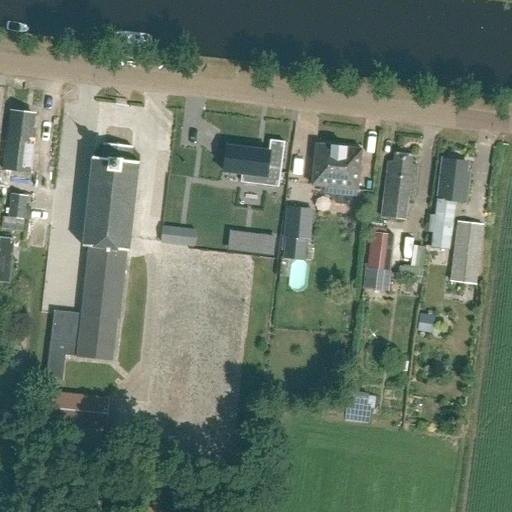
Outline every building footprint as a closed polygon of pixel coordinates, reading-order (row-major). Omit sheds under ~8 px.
[(33,129),(34,115),(11,113),(7,146),(6,154),(32,157),(33,147),(35,148),(37,130),(33,129)] [(224,173),(259,177),(258,185),(278,187),(284,143),(271,141),(269,152),(228,146),(224,173)] [(129,253),(139,163),(131,162),(132,147),(104,144),(102,159),(93,158),(84,247),(89,248),(82,314),(54,312),(47,381),(63,382),(66,356),(113,361),(117,320),(119,321),(127,253),(129,253)] [(357,201),(358,191),(362,150),(317,145),(312,186),(322,187),(322,195),(333,196),(338,204),(351,205),(357,201)] [(413,157),(395,155),(394,162),(388,161),(381,217),(405,220),(408,197),(414,197),(418,167),(412,166),(413,157)] [(469,174),(467,174),(468,163),(438,160),(432,217),(427,216),(425,232),(430,233),(429,247),(449,249),(452,222),(451,221),(453,203),(465,204),(469,174)] [(11,194),(8,217),(29,220),(30,208),(27,208),(28,196),(11,194)] [(313,240),(315,210),(288,208),(286,237),(287,237),(286,259),(307,261),(309,240),(313,240)] [(450,283),(451,283),(476,286),(483,226),(457,222),(450,283)] [(198,231),(165,227),(163,243),(196,247),(198,231)] [(371,233),(366,280),(389,283),(395,236),(371,233)] [(274,256),(276,240),(256,237),(254,253),(274,256)] [(437,316),(422,314),(419,331),(434,333),(437,316)] [(349,392),(347,404),(367,406),(368,394),(349,392)] [(104,448),(110,399),(54,393),(49,441),(104,448)]
